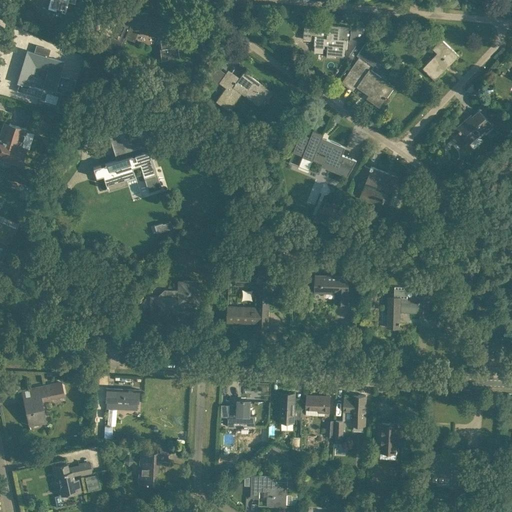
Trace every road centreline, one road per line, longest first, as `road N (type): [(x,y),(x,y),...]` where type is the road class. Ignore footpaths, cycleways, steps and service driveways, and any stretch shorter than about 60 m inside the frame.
road 1 (tertiary): [(497,383),(202,366)]
road 2 (residential): [(497,383),(445,194),(397,149)]
road 3 (residential): [(397,149),(232,30),(231,0)]
road 4 (residential): [(511,27),(283,0)]
road 5 (tertiary): [(202,366),(127,353),(0,272)]
road 6 (residential): [(397,149),(511,29)]
road 7 (residential): [(230,511),(195,479),(202,366)]
